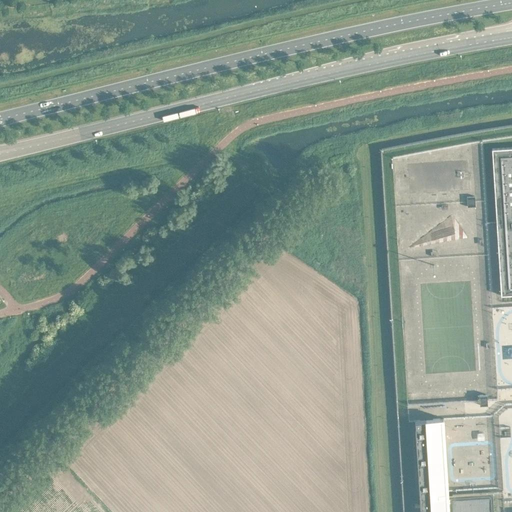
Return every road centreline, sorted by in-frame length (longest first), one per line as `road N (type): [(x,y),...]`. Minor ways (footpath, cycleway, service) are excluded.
road 1 (secondary): [(0,151),(511,33)]
road 2 (secondary): [(511,1),(219,61),(0,118)]
